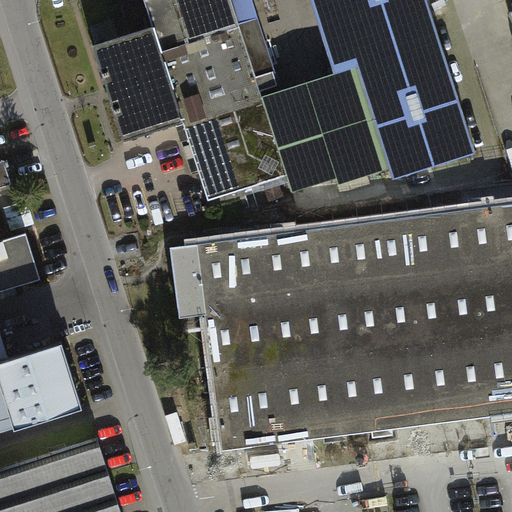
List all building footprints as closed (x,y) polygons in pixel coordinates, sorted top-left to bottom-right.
[(256,19),(250,0),(145,0),(154,27),(185,125),(208,199),(287,175),(263,98),(261,91),(278,86),(256,19)] [(427,0),(309,0),(331,69),(357,61),(394,178),(476,152),(427,0)] [(154,27),(93,46),(123,144),(185,125),(154,27)] [(350,70),(263,98),(287,175),(293,192),(337,178),(339,183),(381,169),(350,70)] [(0,163),(0,433),(81,409),(62,346),(0,365),(0,292),(40,280),(26,233),(0,241),(0,189),(12,186),(4,162),(0,163)] [(207,314),(225,449),(511,411),(511,203),(172,247),(175,267),(181,318),(207,314)] [(123,511),(100,439),(0,469),(0,511),(123,511)]
